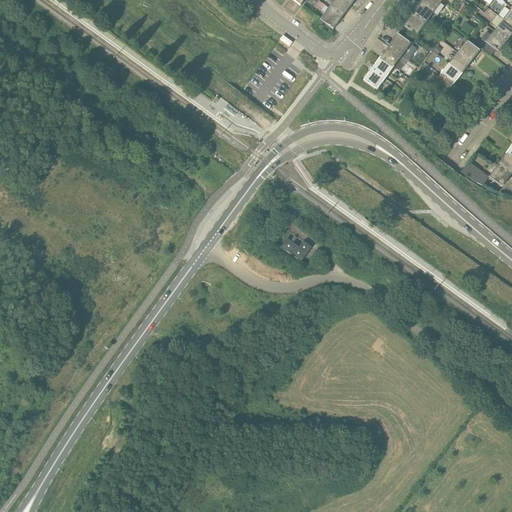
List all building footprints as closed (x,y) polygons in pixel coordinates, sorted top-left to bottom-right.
[(334,0),(328,9),(341,19),(350,7),(340,0),(334,0)] [(432,13),(441,2),(438,0),(422,0),(420,3),(432,13)] [(424,24),(432,13),(420,3),(411,15),(424,24)] [(458,13),(461,16),(467,7),(464,6),(463,5),(458,13)] [(478,11),(471,5),(468,10),(474,16),(478,11)] [(341,19),(328,9),(320,20),(321,21),(321,22),(333,30),(341,19)] [(503,20),(511,27),(511,9),(503,20)] [(415,36),(424,24),(411,15),(403,27),(415,36)] [(457,23),(463,27),(468,20),(462,16),(457,23)] [(494,32),(507,42),(511,35),(511,27),(503,20),(494,32)] [(507,42),(494,32),(485,43),(487,44),(486,44),(498,53),(507,42)] [(408,61),(416,49),(397,35),(388,47),(406,60),(407,60),(408,61)] [(458,53),(470,63),(479,52),(467,42),(458,53)] [(432,51),(437,55),(441,50),(436,46),(432,51)] [(399,71),(406,60),(388,47),(380,58),(393,68),(399,71)] [(449,65),(462,75),(470,63),(458,53),(449,65)] [(384,79),(393,68),(380,58),(371,70),(384,79)] [(440,76),(453,86),(462,75),(449,65),(440,76)] [(376,91),(384,79),(371,70),(363,81),(374,90),(375,90),(376,91)] [(453,86),(440,76),(431,87),(433,88),(432,88),(444,97),(453,86)] [(397,107),(403,111),(408,104),(403,100),(397,107)] [(511,159),(505,155),(497,166),(510,176),(510,175),(511,176),(511,159)] [(501,187),(510,176),(497,166),(488,178),(500,187),(500,186),(501,187)] [(298,248),(287,239),(280,248),(301,263),(311,248),(302,242),(298,248)]
